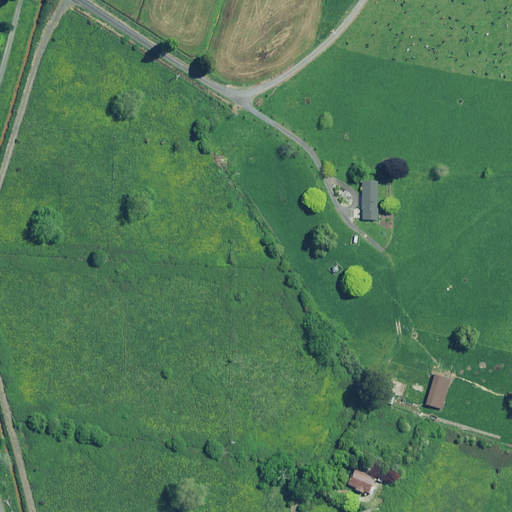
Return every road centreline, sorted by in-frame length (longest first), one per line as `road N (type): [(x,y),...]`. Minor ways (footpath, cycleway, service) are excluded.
road 1 (unclassified): [(76,0),(240,100)]
road 2 (unknown): [(258,119),(240,100),(289,77),(365,0)]
